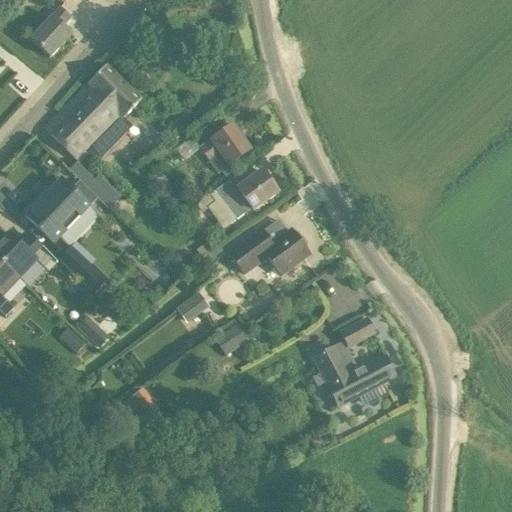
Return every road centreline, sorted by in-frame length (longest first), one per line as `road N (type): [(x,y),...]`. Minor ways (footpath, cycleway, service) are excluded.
road 1 (unclassified): [(435,511),(443,390),(436,353),(312,159),(259,0)]
road 2 (unclassified): [(141,0),(0,150)]
road 3 (track): [(173,405),(300,344)]
